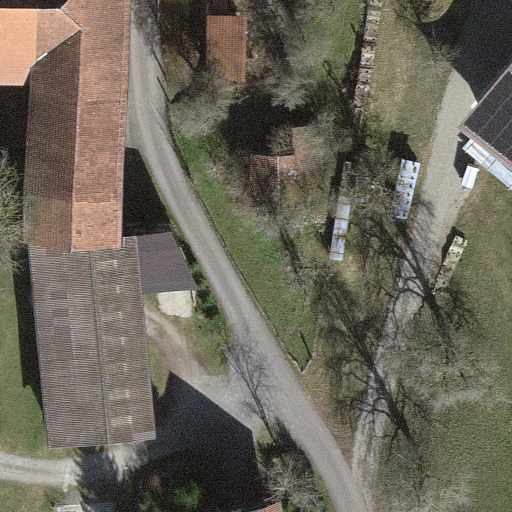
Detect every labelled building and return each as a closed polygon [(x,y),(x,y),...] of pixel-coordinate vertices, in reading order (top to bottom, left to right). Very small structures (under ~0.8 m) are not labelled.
[(0,0),(0,78),(32,79),(28,239),(125,242),(125,230),(130,0),(0,0)] [(247,14),(206,13),(205,84),(246,84),(247,14)] [(325,155),(263,152),(260,205),(323,208),(325,155)] [(125,242),(28,239),(50,446),(157,434),(137,229),(125,230),(125,242)] [(279,511),(278,502),(213,511),(279,511)]
